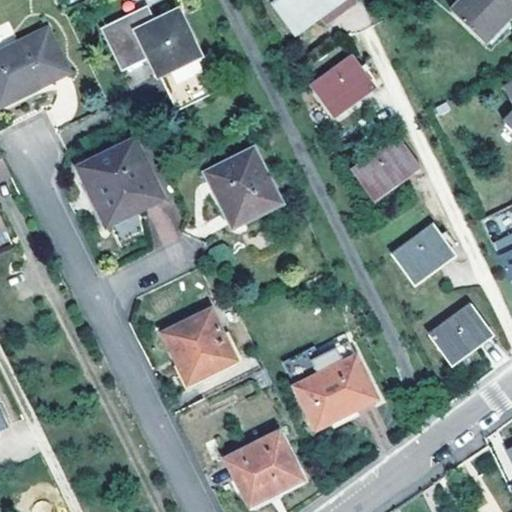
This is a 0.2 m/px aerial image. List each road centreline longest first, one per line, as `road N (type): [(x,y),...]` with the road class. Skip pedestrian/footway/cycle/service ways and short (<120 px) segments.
road 1 (residential): [(376,41),(511,326)]
road 2 (residential): [(342,511),(511,387)]
